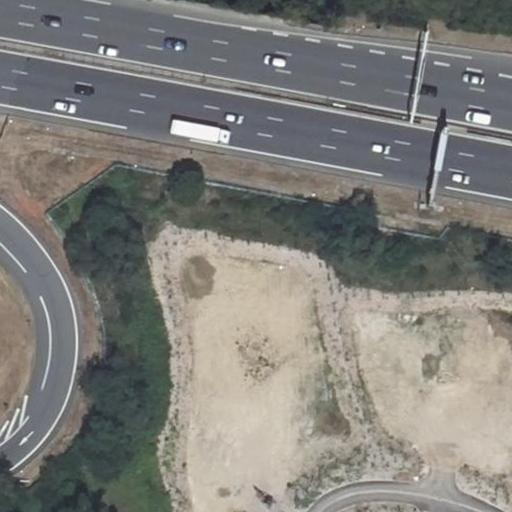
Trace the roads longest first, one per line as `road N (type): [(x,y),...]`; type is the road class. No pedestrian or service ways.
road 1 (motorway): [(0,77),(511,173)]
road 2 (motorway): [(511,102),(0,11)]
road 3 (motorway): [(0,221),(37,258),(60,312),(66,356),(31,435),(0,462)]
